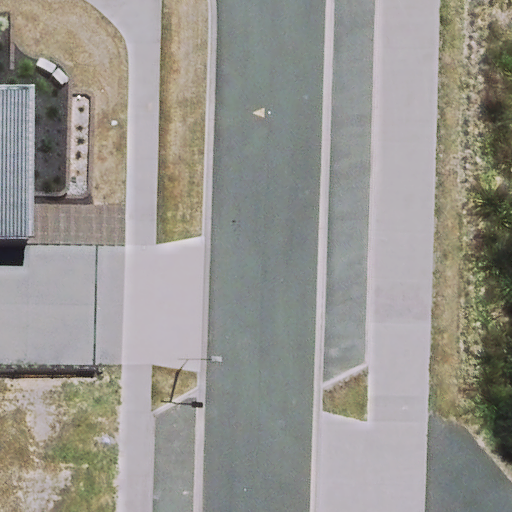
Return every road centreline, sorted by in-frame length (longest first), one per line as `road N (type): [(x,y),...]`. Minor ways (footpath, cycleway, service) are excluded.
road 1 (residential): [(264,0),(250,511)]
road 2 (track): [(251,471),(454,489),(480,511)]
